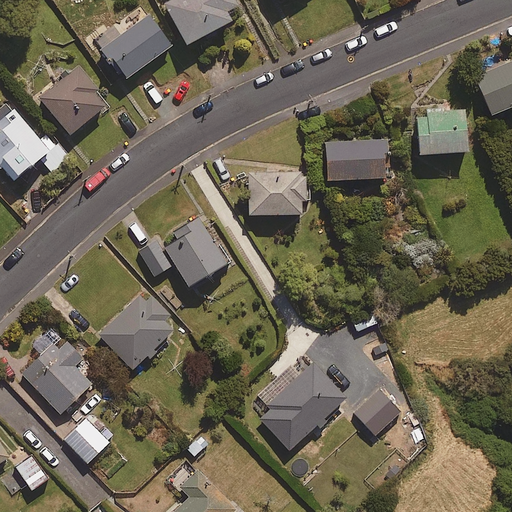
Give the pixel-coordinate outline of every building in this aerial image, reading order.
[(241,6),(237,0),(164,0),(188,46),(233,22),(228,12),(241,6)] [(173,46),(150,15),(104,49),(126,80),(173,46)] [(511,108),(511,62),(472,78),(488,118),(511,108)] [(108,106),(78,68),(41,97),(71,136),(108,106)] [(0,107),(0,169),(1,169),(12,183),(50,153),(8,101),(0,107)] [(467,110),(427,112),(428,120),(419,121),(421,155),(470,152),(467,110)] [(389,178),(386,139),(327,143),(329,181),(389,178)] [(307,215),(307,173),(250,173),(251,215),(307,215)] [(230,263),(199,217),(142,255),(156,277),(175,264),(192,289),(230,263)] [(134,370),(148,357),(152,361),(160,353),(156,349),(174,331),(163,320),(169,315),(145,291),(100,335),(134,370)] [(84,359),(62,337),(23,374),(61,415),(93,385),(75,367),(84,359)] [(291,451),(318,426),(322,430),(329,423),(325,419),(346,400),(313,364),(258,416),(291,451)] [(402,412),(396,406),(402,400),(392,391),(387,396),(381,390),(355,416),(376,438),(402,412)] [(115,438),(92,414),(65,441),(88,464),(115,438)] [(0,466),(12,458),(0,439),(0,466)] [(49,479),(32,456),(16,468),(33,491),(49,479)] [(235,511),(197,473),(181,489),(191,498),(176,511),(235,511)]
